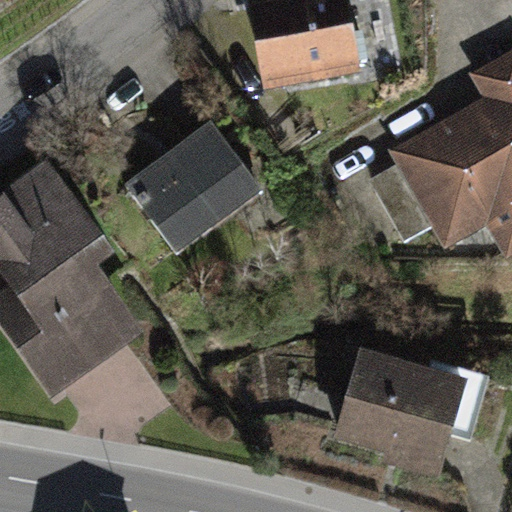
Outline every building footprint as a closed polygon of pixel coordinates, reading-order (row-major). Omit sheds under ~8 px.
[(341,0),(249,0),(265,92),(354,77),(341,0)] [(474,98),(376,150),(427,246),(476,220),(494,261),(511,250),(511,54),(508,47),(460,72),(474,98)] [(213,122),(132,178),(191,263),(261,214),(272,206),(213,122)] [(51,170),(0,204),(0,278),(11,295),(0,302),(0,334),(54,412),(142,352),(100,290),(123,274),(51,170)] [(479,400),(376,368),(349,455),(451,487),(479,400)]
